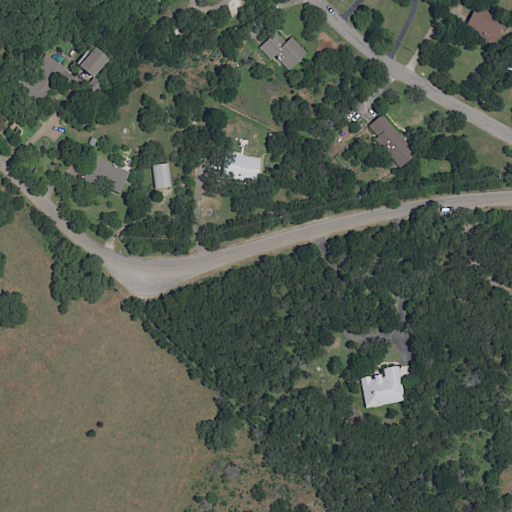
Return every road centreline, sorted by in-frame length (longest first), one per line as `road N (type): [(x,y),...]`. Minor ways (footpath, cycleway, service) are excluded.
road 1 (tertiary): [(511,198),(375,216),(184,274),(131,272),(89,245),(0,153)]
road 2 (residential): [(511,136),(376,56),(311,0)]
